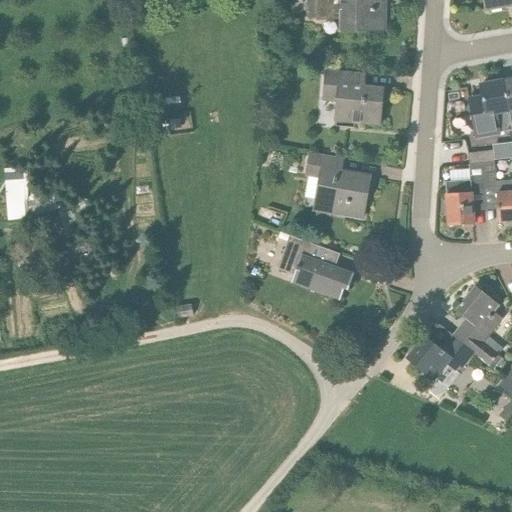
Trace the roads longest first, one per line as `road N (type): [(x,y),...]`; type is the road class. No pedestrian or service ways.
road 1 (track): [(161,334),(135,269),(122,175),(127,101),(106,0)]
road 2 (residential): [(301,452),(403,326),(430,272)]
road 3 (residential): [(430,272),(420,210),(433,55)]
road 4 (track): [(161,334),(251,321),(350,392)]
road 5 (track): [(0,365),(161,334)]
